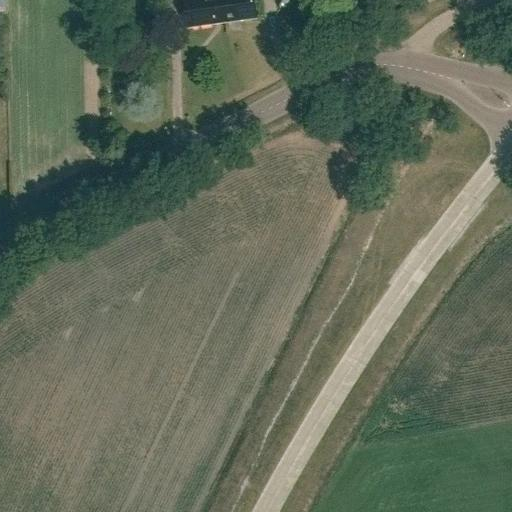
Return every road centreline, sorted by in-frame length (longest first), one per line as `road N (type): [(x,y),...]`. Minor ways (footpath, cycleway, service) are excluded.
road 1 (unclassified): [(401,62),(340,69),(0,245)]
road 2 (tertiary): [(268,511),(428,254),(511,147)]
